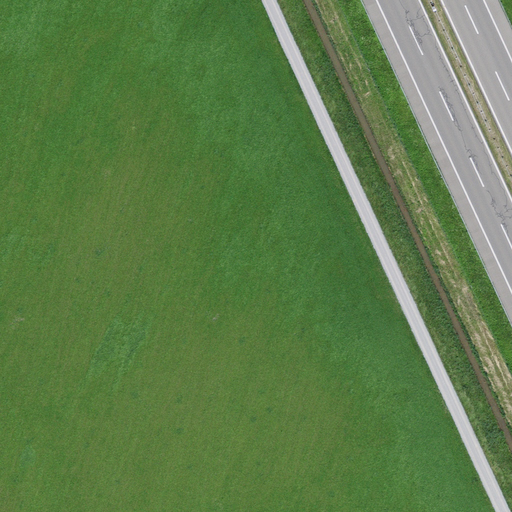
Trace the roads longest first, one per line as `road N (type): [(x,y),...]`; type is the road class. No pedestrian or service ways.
road 1 (track): [(505,511),(270,0)]
road 2 (motorway): [(397,0),(511,247)]
